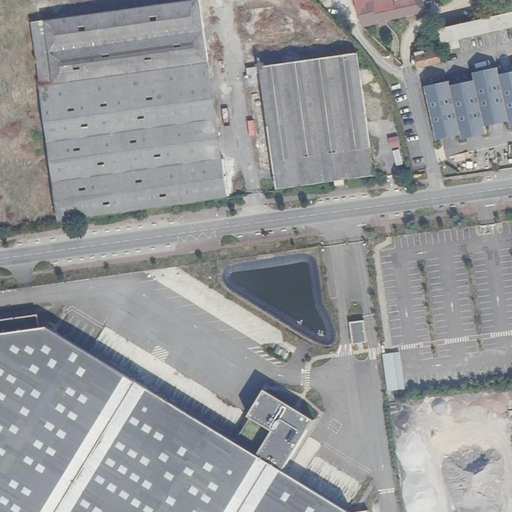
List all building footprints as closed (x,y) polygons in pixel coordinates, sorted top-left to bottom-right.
[(205,0),(192,0),(32,22),(44,113),(60,224),(230,197),(227,162),(194,167),(189,136),(182,79),(215,73),(205,0)] [(357,0),(365,29),(428,13),(424,0),(357,0)] [(511,26),(511,12),(438,29),(441,42),(511,26)] [(417,59),(418,65),(419,69),(439,64),(438,58),(436,51),(430,53),(429,48),(425,49),(419,51),(417,54),(417,59)] [(375,176),(358,56),(260,69),(259,63),(247,65),(263,173),(276,172),(279,189),(375,176)] [(498,68),(474,73),(475,81),(486,128),(511,123),(500,75),(498,68)] [(511,71),(500,75),(511,123),(511,129),(511,71)] [(227,162),(215,73),(182,79),(189,136),(194,167),(227,162)] [(449,81),(424,86),(436,141),(461,136),(451,87),(449,81)] [(475,81),(451,87),(461,136),(463,142),(488,136),(486,128),(475,81)] [(456,147),(440,149),(444,178),(459,176),(456,147)] [(255,458),(44,327),(39,328),(37,314),(0,319),(0,511),(366,511),(362,511),(345,511),(280,473),(255,458)] [(365,320),(351,322),(354,343),(367,342),(365,320)] [(385,353),(388,390),(405,389),(402,352),(385,353)] [(270,433),(255,458),(280,473),(312,422),(262,390),(245,417),(270,433)] [(289,469),(301,476),(305,470),(294,463),(289,469)]
